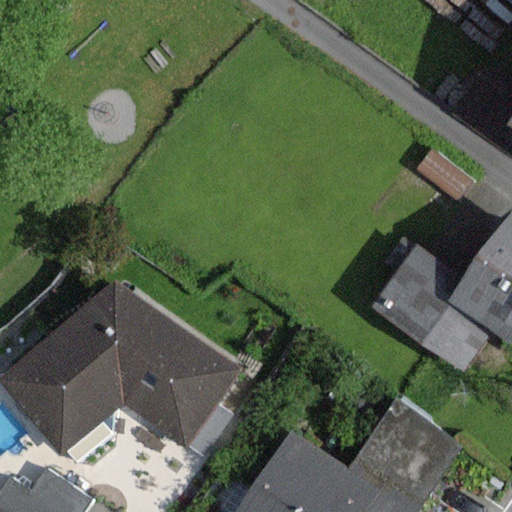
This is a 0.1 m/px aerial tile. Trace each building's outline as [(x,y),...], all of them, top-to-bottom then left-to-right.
[(511,77),(503,70),(473,110),(511,138),(511,77)] [(478,365),(511,319),(511,244),(487,278),(437,241),(392,301),(478,365)] [(133,282),(22,375),(90,461),(126,430),(113,414),(141,391),(219,448),(246,410),(229,398),(252,366),(133,282)] [(362,474),(314,441),(264,511),(432,511),(479,444),(414,399),(362,474)] [(95,511),(106,498),(62,468),(47,489),(26,475),(9,500),(25,511),(95,511)]
